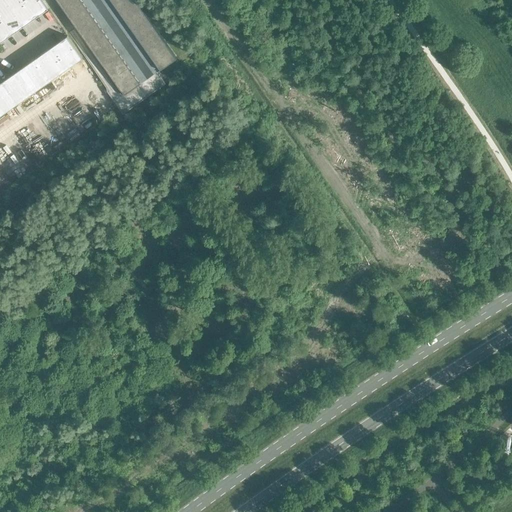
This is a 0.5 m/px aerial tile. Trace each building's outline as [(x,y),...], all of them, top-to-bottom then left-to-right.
[(5,0),(0,0),(0,18),(12,10),(5,0)] [(23,0),(5,0),(12,10),(25,1),(23,0)] [(42,0),(26,0),(25,1),(36,18),(49,9),(42,0)] [(57,0),(63,8),(67,13),(71,19),(74,24),(78,29),(82,34),(85,40),(89,45),(93,50),(97,55),(100,61),(104,66),(108,71),(111,76),(115,81),(119,87),(124,95),(141,83),(135,75),(131,70),(128,65),(124,60),(120,54),(117,49),(113,44),(109,39),(106,33),(102,28),(98,23),(94,18),(91,12),(87,7),(83,2),(82,0),(57,0)] [(177,58),(135,0),(111,0),(160,70),(177,58)] [(25,1),(12,10),(24,26),(36,18),(25,1)] [(12,10),(0,18),(12,35),(24,26),(12,10)] [(0,18),(0,43),(12,35),(0,18)] [(68,36),(52,47),(68,69),(83,58),(68,36)] [(52,47),(40,55),(55,77),(68,69),(52,47)] [(40,55),(28,64),(43,86),(55,77),(40,55)] [(28,64),(15,73),(31,95),(43,86),(28,64)] [(15,73),(3,81),(19,103),(31,95),(15,73)] [(3,81),(0,83),(0,102),(6,112),(19,103),(3,81)]
